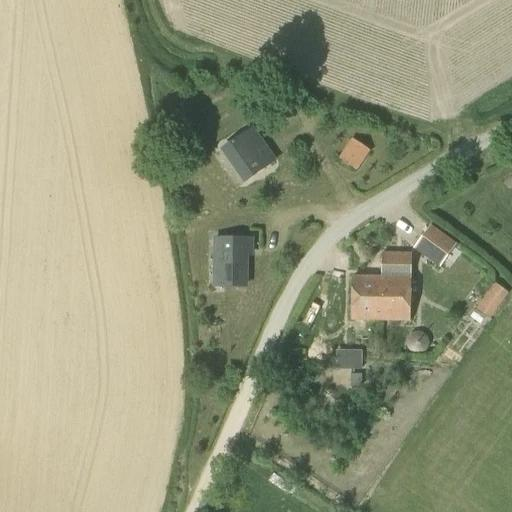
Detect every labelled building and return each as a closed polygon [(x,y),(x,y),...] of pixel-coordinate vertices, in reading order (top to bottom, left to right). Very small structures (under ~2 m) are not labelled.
[(252,127),(220,149),(243,183),(275,161),(252,127)] [(358,171),(370,151),(351,139),(339,159),(358,171)] [(447,261),(455,250),(451,247),(454,242),(428,224),(412,247),(438,265),(443,258),(447,261)] [(248,237),(213,237),(212,288),(248,288),(248,237)] [(411,278),(412,254),(382,253),(382,277),(353,276),(351,319),(411,320),(413,278),(411,278)] [(490,319),(508,294),(494,284),(476,309),(490,319)] [(352,351),(351,370),(361,370),(362,351),(352,351)]
